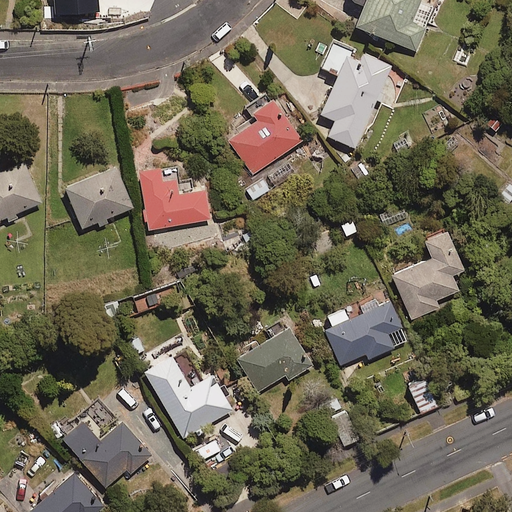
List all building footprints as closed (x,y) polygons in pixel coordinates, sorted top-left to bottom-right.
[(359,0),(364,2),(356,22),(416,48),(435,4),(426,0),(359,0)] [(388,92),(381,89),(392,65),(337,39),(325,65),(338,72),(321,110),(335,117),(328,133),(355,146),(376,99),(383,102),(388,92)] [(302,137),(266,88),(245,103),(255,116),(227,137),(253,172),(302,137)] [(17,215),(14,209),(42,197),(24,157),(0,167),(0,215),(3,214),(6,220),(17,215)] [(110,221),(108,216),(134,205),(117,162),(65,182),(82,226),(98,220),(100,225),(110,221)] [(163,175),(161,163),(139,167),(150,227),(210,216),(205,186),(180,190),(177,173),(163,175)] [(271,187),(264,176),(244,187),(251,199),(271,187)] [(511,198),(511,182),(509,180),(498,192),(509,202),(511,198)] [(464,266),(447,225),(424,234),(432,254),(392,270),(411,317),(439,305),(436,297),(460,287),(453,270),(464,266)] [(401,325),(385,289),(358,300),(362,309),(349,314),(345,305),(330,311),(335,322),(323,327),(339,363),(365,352),(368,357),(394,346),(387,331),(401,325)] [(288,377),(312,362),(288,323),(239,354),(259,386),(284,371),(288,377)] [(234,407),(212,371),(201,378),(181,345),(144,367),(185,436),(234,407)] [(437,403),(425,376),(408,384),(421,411),(437,403)] [(130,471),(151,453),(122,417),(99,436),(83,417),(63,433),(105,485),(127,467),(130,471)] [(95,511),(105,504),(73,468),(28,508),(31,511),(95,511)] [(17,511),(15,510),(12,511),(8,511),(0,502),(0,511),(17,511)]
